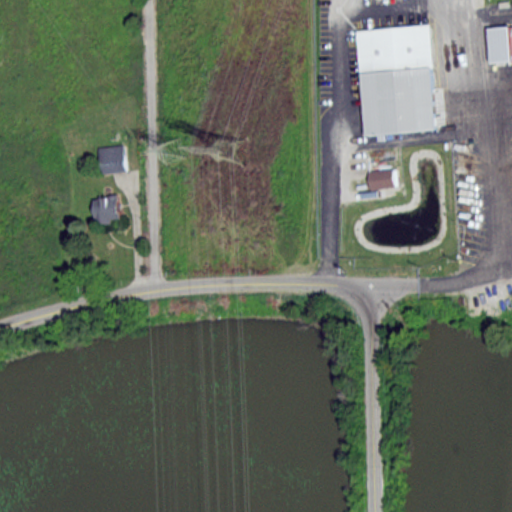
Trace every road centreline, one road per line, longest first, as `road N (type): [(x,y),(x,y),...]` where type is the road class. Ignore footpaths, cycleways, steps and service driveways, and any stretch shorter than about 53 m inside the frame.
road 1 (residential): [(0,329),(158,289),(428,284),(511,274)]
road 2 (residential): [(375,511),(372,286)]
